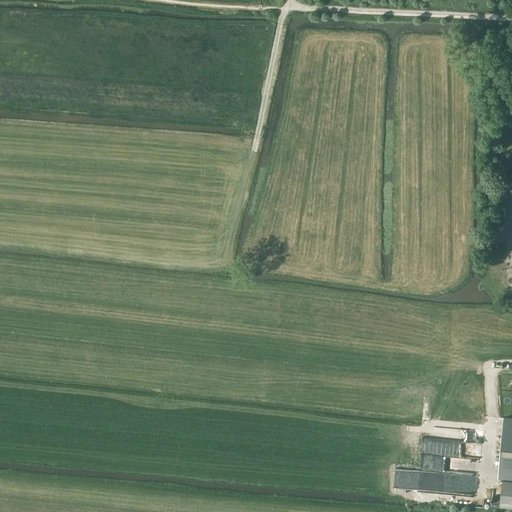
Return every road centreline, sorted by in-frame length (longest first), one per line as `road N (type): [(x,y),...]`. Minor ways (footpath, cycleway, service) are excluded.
road 1 (track): [(285,8),(511,16)]
road 2 (track): [(256,150),(285,8)]
